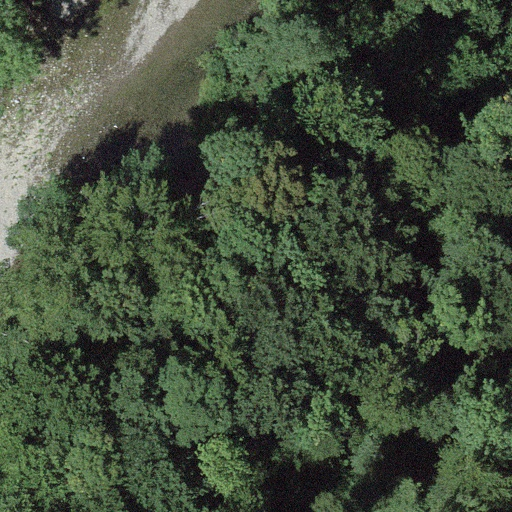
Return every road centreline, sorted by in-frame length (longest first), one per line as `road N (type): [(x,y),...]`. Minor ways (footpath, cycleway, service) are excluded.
road 1 (track): [(398,304),(167,204)]
road 2 (track): [(511,344),(398,304)]
